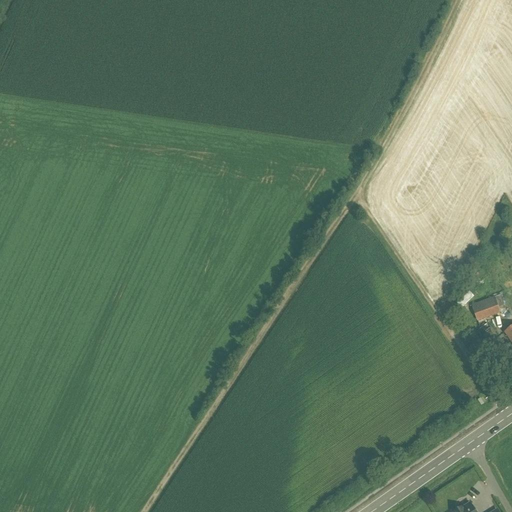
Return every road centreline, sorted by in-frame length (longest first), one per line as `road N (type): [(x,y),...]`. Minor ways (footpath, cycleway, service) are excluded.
road 1 (unknown): [(144,511),(374,156),(449,0)]
road 2 (secondary): [(372,511),(472,442)]
